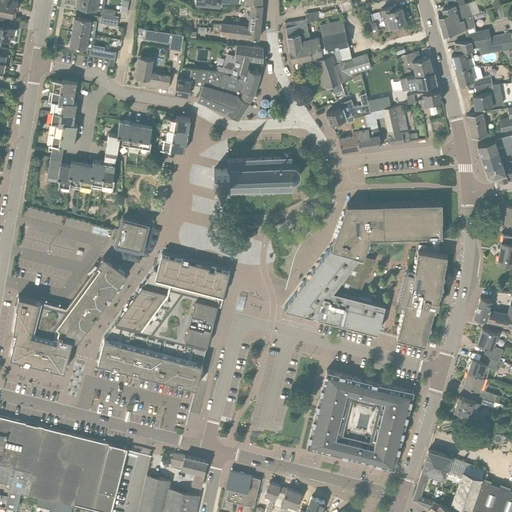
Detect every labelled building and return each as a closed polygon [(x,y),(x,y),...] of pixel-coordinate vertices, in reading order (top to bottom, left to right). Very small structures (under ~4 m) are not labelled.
[(0,0),(0,13),(15,16),(17,0),(0,0)] [(77,0),(76,6),(97,9),(102,10),(101,16),(114,18),(115,10),(103,8),(104,0),(77,0)] [(123,0),(121,0),(120,11),(127,12),(128,1),(123,0)] [(438,15),(440,22),(444,35),(445,35),(466,28),(475,26),(472,13),(468,0),(454,4),(443,8),(445,13),(438,15)] [(221,22),(220,34),(248,38),(248,37),(259,38),(261,12),(262,4),(250,3),(249,9),(249,11),(249,14),(247,14),(247,19),(249,19),(249,22),(239,21),(240,20),(233,19),(233,23),(221,22)] [(394,5),(380,9),(385,28),(389,27),(405,22),(401,7),(395,9),(394,5)] [(101,16),(100,23),(117,25),(118,18),(114,18),(101,16)] [(74,17),(72,31),(89,34),(91,20),(74,17)] [(0,18),(0,41),(0,42),(1,40),(10,42),(11,33),(14,34),(15,28),(4,26),(6,19),(0,18)] [(306,19),(285,23),(288,41),(309,38),(306,21),(306,19)] [(342,19),(320,24),(325,50),(348,45),(344,26),(342,19)] [(488,28),(469,32),(470,40),(472,48),(479,47),(481,55),(504,51),(511,48),(511,36),(511,33),(511,32),(490,36),(488,28)] [(181,50),(184,34),(145,29),(144,39),(169,43),(169,48),(181,50)] [(72,31),(69,46),(86,48),(89,34),(72,31)] [(391,54),(417,47),(413,33),(387,40),(391,54)] [(309,38),(288,41),(291,60),(323,54),(318,36),(309,38)] [(470,40),(454,42),(458,53),(471,50),(473,49),(472,48),(470,40)] [(226,61),(222,72),(231,75),(231,74),(246,78),(242,90),(253,94),(260,72),(248,69),(249,69),(246,68),(248,59),(254,60),(263,61),(263,48),(263,47),(243,44),(238,44),(235,57),(228,55),(227,58),(224,57),(222,61),(226,61)] [(89,53),(89,54),(90,54),(100,56),(109,58),(115,58),(116,52),(103,49),(92,48),(92,49),(90,49),(89,53)] [(418,50),(406,53),(408,62),(411,61),(415,74),(424,72),(433,71),(428,56),(420,58),(418,50)] [(458,53),(451,55),(455,69),(470,65),(470,66),(470,65),(474,64),(475,64),(471,50),(458,53)] [(321,81),(302,89),(309,101),(332,91),(330,84),(354,76),(371,67),(366,53),(336,62),(333,53),(314,59),(321,81)] [(140,56),(137,77),(142,78),(142,80),(160,83),(159,87),(168,89),(170,74),(151,71),(153,59),(140,56)] [(470,65),(455,69),(459,83),(473,80),(475,86),(492,84),(490,74),(482,77),(480,67),(474,64),(470,65),(470,66),(470,65)] [(176,78),(174,93),(188,96),(189,88),(194,89),(196,79),(204,80),(208,70),(187,68),(185,79),(176,78)] [(204,80),(197,100),(209,105),(227,112),(238,118),(249,101),(253,94),(242,90),(246,78),(231,74),(231,75),(222,72),(217,71),(216,71),(210,71),(208,70),(204,80)] [(415,75),(399,77),(402,90),(418,87),(436,83),(434,71),(433,71),(424,72),(415,74),(415,75)] [(54,79),(52,90),(60,91),(60,89),(75,91),(76,82),(77,81),(62,78),(61,80),(54,79)] [(477,94),(473,95),(475,108),(493,105),(503,103),(499,84),(492,84),(475,86),(477,94)] [(50,89),(48,100),(52,101),(62,102),(62,100),(73,102),(75,91),(60,89),(60,91),(52,90),(50,89)] [(422,98),(418,99),(419,108),(421,108),(436,105),(435,101),(442,100),(440,89),(438,89),(421,92),(422,98)] [(360,95),(362,104),(368,103),(367,99),(366,92),(360,95)] [(414,93),(406,94),(407,103),(415,102),(414,93)] [(367,99),(368,103),(370,111),(382,108),(390,107),(388,95),(367,99)] [(343,107),(326,113),(330,123),(346,117),(352,115),(353,117),(365,113),(370,111),(368,103),(362,104),(353,106),(351,99),(341,103),(343,107)] [(52,101),(50,111),(60,113),(60,111),(75,113),(77,102),(73,102),(62,100),(62,102),(52,101)] [(390,107),(382,108),(384,116),(389,139),(390,144),(403,142),(402,131),(399,131),(394,106),(390,107)] [(50,111),(48,121),(51,122),(55,123),(58,123),(62,124),(62,122),(73,124),(73,123),(75,113),(60,111),(60,113),(50,111)] [(483,111),(467,114),(469,123),(471,137),(487,134),(483,111)] [(338,139),(341,151),(360,148),(356,130),(368,128),(365,113),(353,117),(355,127),(352,128),(352,136),(338,139)] [(168,116),(166,127),(174,128),(174,126),(188,129),(190,118),(175,116),(175,118),(168,116)] [(511,116),(509,117),(499,118),(501,130),(511,127),(511,116)] [(119,120),(117,134),(120,134),(118,144),(118,143),(119,141),(129,143),(130,136),(128,136),(131,122),(119,120)] [(55,123),(53,133),(60,134),(61,132),(75,134),(77,124),(73,123),(73,124),(62,122),(62,124),(58,123),(55,123)] [(131,122),(128,136),(130,136),(129,143),(129,145),(129,150),(136,151),(138,147),(139,147),(140,145),(141,138),(138,137),(141,123),(131,122)] [(141,123),(138,137),(141,138),(140,145),(150,147),(151,140),(150,139),(152,126),(152,125),(141,123)] [(166,127),(164,137),(172,139),(172,137),(186,139),(188,129),(174,126),(174,128),(166,127)] [(368,128),(356,130),(360,148),(380,145),(377,127),(368,128)] [(52,138),(51,143),(58,145),(59,142),(64,143),(64,144),(73,146),(75,134),(61,132),(60,134),(53,133),(52,138)] [(105,152),(103,162),(114,164),(115,160),(116,154),(118,144),(120,134),(117,134),(108,132),(106,144),(105,152)] [(494,138),(477,144),(481,155),(511,145),(511,135),(506,138),(506,136),(505,136),(495,139),(494,138)] [(164,137),(163,149),(165,149),(166,149),(170,150),(170,148),(177,149),(184,151),(186,139),(172,137),(172,139),(164,137)] [(47,172),(47,175),(57,177),(60,162),(61,162),(62,152),(63,144),(64,144),(64,143),(59,142),(58,145),(51,143),(49,143),(49,144),(48,150),(51,150),(47,172)] [(511,145),(481,155),(484,166),(497,163),(502,162),(500,157),(511,152),(511,145)] [(221,168),(214,168),(214,184),(221,183),(223,183),(228,183),(228,190),(228,191),(292,190),(292,183),(291,180),(292,180),(293,180),(294,180),(295,179),(296,179),(297,178),(298,177),(299,176),(299,175),(300,174),(300,172),(300,171),(299,170),(299,168),(298,167),(297,167),(297,166),(296,166),(296,165),(295,165),(294,165),(293,165),(292,164),(291,164),(291,152),(283,152),(283,156),(259,158),(229,159),(228,159),(228,167),(221,168)] [(70,179),(69,184),(79,185),(81,177),(80,177),(82,162),(71,160),(70,164),(71,164),(69,175),(70,175),(70,179)] [(93,164),(91,174),(93,174),(92,179),(91,182),(102,184),(103,176),(101,176),(103,162),(93,160),(92,164),(93,164)] [(58,187),(57,190),(68,192),(68,189),(69,184),(70,179),(70,175),(69,175),(71,164),(70,164),(61,162),(60,162),(57,177),(59,177),(58,187)] [(79,185),(79,189),(90,191),(91,182),(92,179),(93,174),(91,174),(93,164),(92,164),(82,162),(80,177),(81,177),(79,185)] [(103,162),(101,176),(103,176),(102,184),(113,186),(114,181),(114,178),(112,178),(114,164),(103,162)] [(497,163),(484,166),(487,175),(491,177),(497,175),(499,181),(508,180),(511,179),(511,171),(511,172),(509,165),(504,167),(502,162),(497,163)] [(330,246),(284,307),(310,314),(311,312),(317,314),(317,316),(377,331),(378,331),(384,308),(370,304),(371,299),(351,294),(367,257),(363,256),(371,237),(442,235),(442,220),(442,201),(367,203),(347,203),(333,242),(331,247),(330,246)] [(114,227),(112,236),(115,237),(115,236),(118,237),(116,242),(141,249),(148,224),(123,217),(120,229),(114,227)] [(119,227),(120,219),(117,219),(112,222),(112,225),(119,227)] [(500,241),(497,262),(511,264),(511,262),(511,235),(503,234),(501,242),(500,241)] [(405,301),(396,336),(425,344),(425,343),(434,306),(438,307),(438,304),(439,300),(438,299),(439,295),(440,295),(447,254),(442,253),(418,249),(412,282),(404,280),(399,300),(405,301)] [(104,337),(98,361),(159,377),(161,377),(161,378),(196,386),(196,387),(203,362),(202,362),(207,345),(217,304),(221,305),(230,270),(161,253),(160,259),(157,270),(154,269),(143,284),(142,284),(115,321),(116,322),(105,337),(104,337)] [(16,331),(10,356),(65,370),(72,340),(78,342),(127,273),(103,256),(69,303),(66,307),(19,295),(16,306),(17,307),(13,330),(16,331)] [(480,295),(473,315),(474,316),(484,319),(486,320),(487,320),(507,324),(511,325),(511,303),(509,303),(507,312),(489,307),(491,299),(480,295)] [(482,328),(477,344),(486,347),(483,355),(497,360),(499,360),(501,352),(503,349),(496,346),(495,348),(493,347),(498,333),(482,328)] [(472,357),(467,371),(482,376),(486,365),(490,366),(495,368),(498,369),(501,361),(499,360),(497,360),(483,355),(481,361),(472,357)] [(320,390),(318,399),(316,408),(314,417),(313,421),(306,447),(315,449),(318,450),(332,453),(337,455),(346,457),(349,457),(352,458),(380,465),(384,465),(394,468),(401,442),(402,438),(402,437),(406,421),(407,417),(414,390),(378,382),(371,381),(369,380),(366,379),(360,378),(326,369),(320,390)] [(467,371),(463,384),(479,390),(484,377),(482,376),(467,371)] [(485,390),(483,397),(494,401),(497,394),(485,390)] [(459,396),(454,411),(461,414),(459,419),(474,425),(476,419),(475,418),(469,416),(468,416),(471,408),(477,411),(480,403),(474,401),(459,396)] [(483,397),(481,404),(492,408),(494,401),(483,397)] [(0,464),(34,473),(28,495),(39,498),(44,499),(74,507),(75,504),(107,511),(111,511),(127,447),(104,441),(54,429),(46,427),(28,422),(20,420),(0,415),(0,464)] [(428,449),(420,473),(443,480),(444,475),(450,456),(428,449)] [(174,452),(171,465),(176,466),(186,469),(184,477),(193,479),(192,485),(201,487),(205,468),(207,460),(174,452)] [(450,456),(444,475),(445,475),(458,480),(462,470),(481,477),(484,469),(450,456)] [(0,481),(10,484),(8,491),(20,494),(28,495),(34,473),(0,464),(0,481)] [(459,481),(452,502),(470,509),(481,477),(462,470),(458,480),(459,481)] [(228,489),(225,499),(253,506),(260,478),(232,471),(228,489)] [(133,511),(131,511),(130,511),(195,511),(199,494),(169,487),(170,480),(146,474),(137,511),(133,511)] [(481,477),(470,509),(471,509),(479,511),(511,511),(511,490),(509,489),(510,487),(500,483),(499,486),(490,482),(491,480),(481,477)] [(270,497),(264,511),(270,511),(276,497),(280,485),(270,481),(269,481),(264,495),(270,497)] [(276,497),(270,511),(274,511),(276,508),(279,509),(281,505),(287,507),(288,505),(296,508),(302,493),(280,485),(276,497)] [(8,491),(4,508),(16,510),(19,501),(20,496),(20,494),(8,491)] [(300,509),(298,511),(319,511),(324,501),(311,496),(306,511),(300,509)] [(433,501),(428,508),(434,511),(433,511),(454,511),(440,503),(439,503),(433,500),(433,501)] [(70,511),(72,506),(56,502),(53,511),(58,511),(70,511)]
